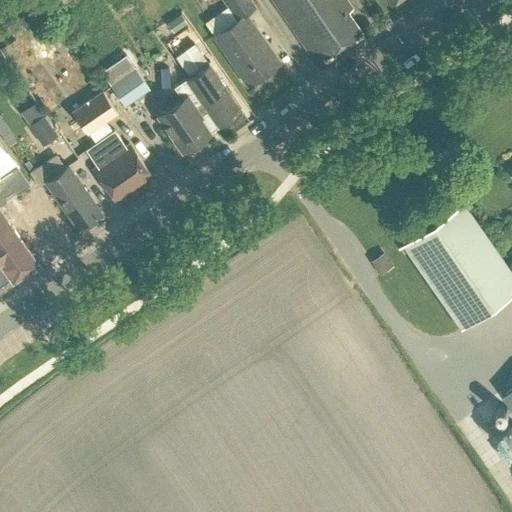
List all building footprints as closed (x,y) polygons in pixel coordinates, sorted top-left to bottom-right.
[(251,0),(221,0),(232,16),(252,2),(251,0)] [(361,30),(346,8),(351,5),(347,0),(273,0),(308,51),(317,45),(324,55),(361,30)] [(180,12),(173,16),(180,25),(186,21),(180,12)] [(230,57),(247,83),(272,65),(256,42),(261,38),(243,12),(218,30),(235,54),(230,57)] [(185,76),(218,124),(240,108),(207,60),(206,61),(184,29),(166,42),(188,74),(185,76)] [(111,87),(123,104),(147,87),(134,70),(111,87)] [(156,114),(181,150),(209,130),(207,127),(216,122),(217,124),(218,124),(185,76),(184,77),(185,77),(174,85),(181,96),(156,114)] [(71,108),(86,132),(117,111),(101,88),(71,108)] [(28,124),(42,145),(58,133),(44,113),(28,124)] [(92,166),(113,198),(150,172),(128,141),(124,144),(113,127),(85,147),(84,146),(83,147),(83,148),(84,147),(95,164),(92,166)] [(0,284),(36,260),(0,208),(0,201),(28,182),(16,165),(18,163),(0,136),(0,284)] [(100,210),(67,163),(44,180),(76,227),(100,210)] [(402,243),(460,326),(511,290),(511,272),(462,201),(402,243)]
